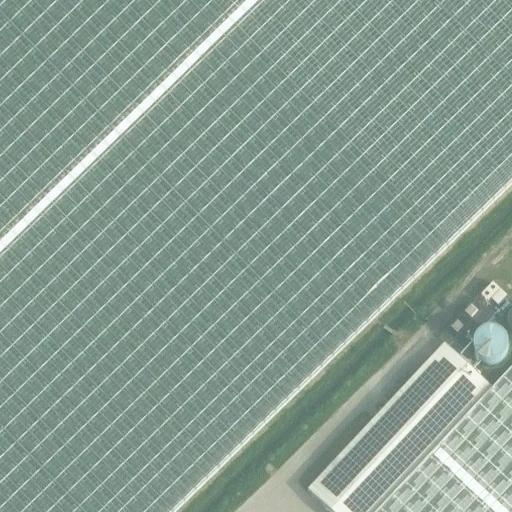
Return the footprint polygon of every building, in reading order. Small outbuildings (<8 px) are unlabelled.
[(511,0),(0,0),(0,511),(175,511),(448,246),(511,184),(511,0)] [(492,284),(479,299),(486,306),(490,302),(500,292),(500,291),(492,284)] [(500,291),(500,292),(490,302),(497,309),(508,298),(500,291)] [(476,301),(446,334),(463,350),(494,318),(476,301)] [(473,350),(473,351),(473,352),(474,353),(474,354),(474,355),(474,356),(474,357),(475,357),(475,358),(475,359),(476,359),(476,360),(477,361),(477,362),(478,362),(478,363),(479,363),(479,364),(480,364),(480,365),(481,365),(482,365),(482,366),(483,366),(484,366),(484,367),(485,367),(486,367),(487,368),(488,368),(489,368),(490,368),(491,368),(492,368),(493,368),(494,368),(495,367),(496,367),(497,367),(498,366),(499,366),(500,365),(501,365),(501,364),(502,364),(502,363),(503,363),(503,362),(504,362),(504,361),(505,361),(505,360),(506,359),(506,358),(506,357),(507,357),(507,356),(507,355),(507,354),(508,354),(508,353),(508,352),(508,351),(508,350),(508,349),(508,348),(507,347),(507,346),(507,345),(507,344),(506,344),(506,343),(506,342),(505,342),(505,341),(504,340),(504,339),(503,339),(503,338),(502,338),(501,337),(500,337),(500,336),(499,336),(498,335),(497,335),(496,335),(496,334),(495,334),(494,334),(493,334),(492,334),(491,334),(490,334),(489,334),(488,334),(487,334),(486,334),(485,334),(485,335),(484,335),(483,335),(483,336),(482,336),(481,336),(481,337),(480,337),(480,338),(479,338),(478,339),(477,340),(477,341),(476,341),(476,342),(475,343),(475,344),(475,345),(474,345),(474,346),(474,347),(474,348),(474,349),(473,349),(473,350)] [(307,494),(326,511),(379,511),(492,392),(444,347),(307,494)] [(511,511),(511,370),(492,392),(379,511),(511,511)]
